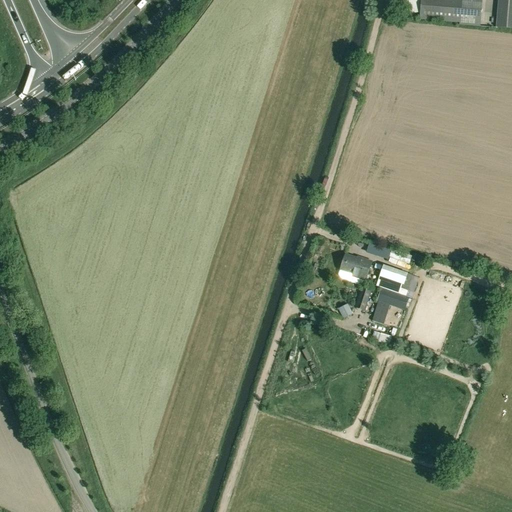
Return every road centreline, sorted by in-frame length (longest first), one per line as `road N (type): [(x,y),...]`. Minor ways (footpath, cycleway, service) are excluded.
road 1 (track): [(223,511),(381,0)]
road 2 (unclassified): [(92,511),(46,420),(0,294)]
road 3 (unclassified): [(0,146),(75,98),(176,0)]
